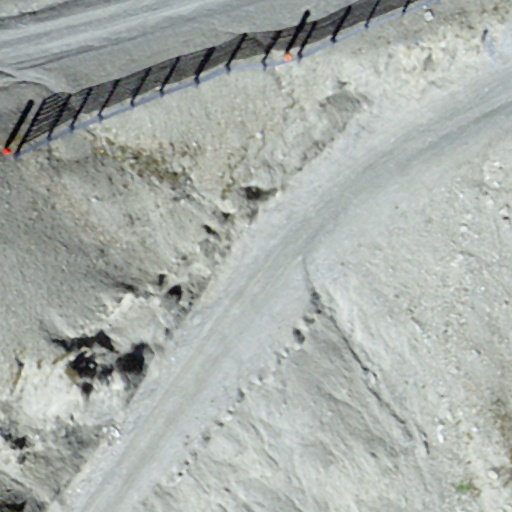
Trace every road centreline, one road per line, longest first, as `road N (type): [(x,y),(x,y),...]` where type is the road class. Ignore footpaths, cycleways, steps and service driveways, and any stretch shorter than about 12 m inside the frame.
road 1 (track): [(92,511),(195,328),(511,110)]
road 2 (track): [(0,66),(251,0)]
